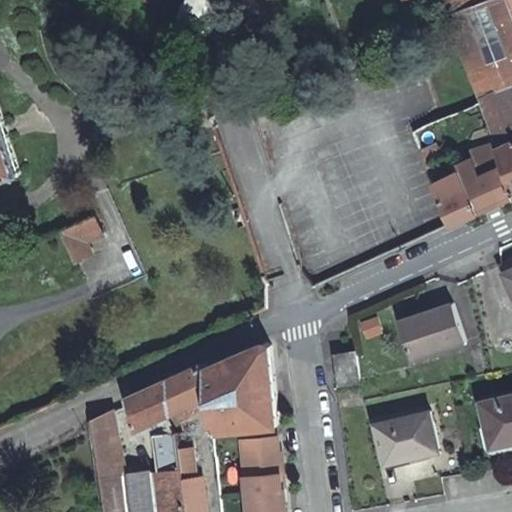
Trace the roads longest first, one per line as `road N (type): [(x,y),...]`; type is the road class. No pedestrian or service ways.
road 1 (residential): [(0,451),(298,313)]
road 2 (residential): [(298,313),(511,219)]
road 3 (unknown): [(298,313),(246,97)]
road 4 (residential): [(325,511),(298,313)]
